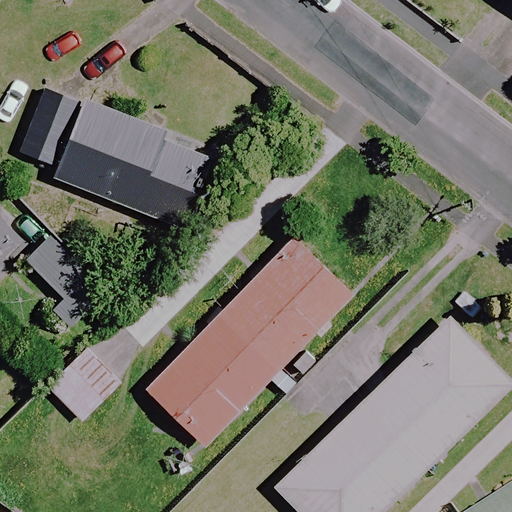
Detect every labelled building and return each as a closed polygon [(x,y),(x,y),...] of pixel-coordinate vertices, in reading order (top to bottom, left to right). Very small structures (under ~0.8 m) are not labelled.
[(213,152),(47,86),(21,154),(58,169),(55,177),(183,228),(213,152)] [(0,264),(22,243),(0,220),(0,264)] [(352,296),(293,239),(147,391),(206,447),(352,296)] [(383,511),(511,386),(511,385),(449,321),(277,490),(298,511),(383,511)] [(122,383),(88,352),(50,393),(84,424),(122,383)] [(511,511),(511,490),(478,511),(511,511)]
